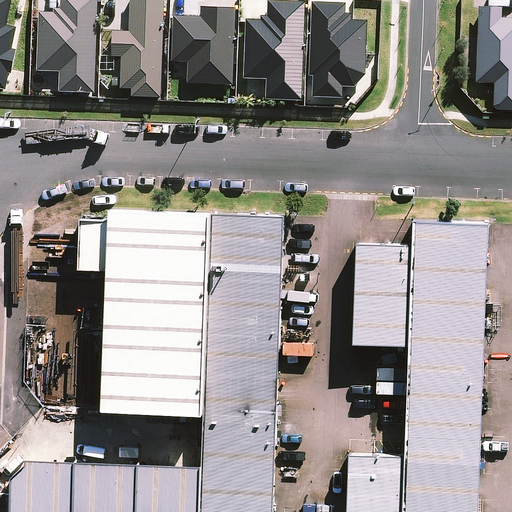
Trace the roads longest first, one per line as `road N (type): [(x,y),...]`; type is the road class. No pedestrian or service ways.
road 1 (unclassified): [(417,158),(53,155),(0,169)]
road 2 (residential): [(417,158),(420,0)]
